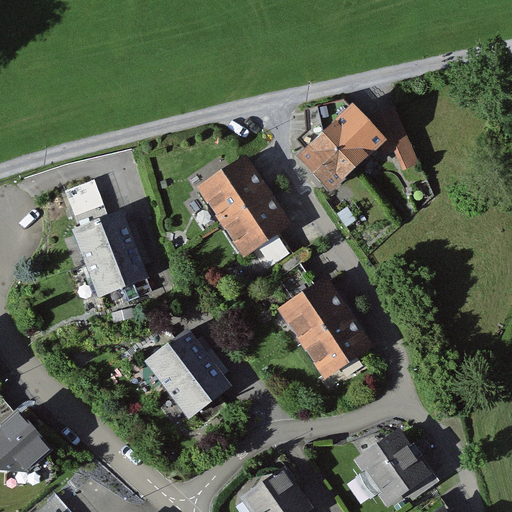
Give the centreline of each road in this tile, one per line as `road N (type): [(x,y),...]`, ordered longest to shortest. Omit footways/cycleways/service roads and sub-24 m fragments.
road 1 (residential): [(400,398),(395,350),(287,154),(271,102)]
road 2 (residential): [(0,173),(271,102)]
road 3 (residential): [(187,506),(31,375),(0,323)]
road 4 (residential): [(187,506),(252,443),(357,420),(400,398)]
road 5 (residential): [(511,48),(271,102)]
road 6 (residential): [(400,398),(458,460),(478,511)]
